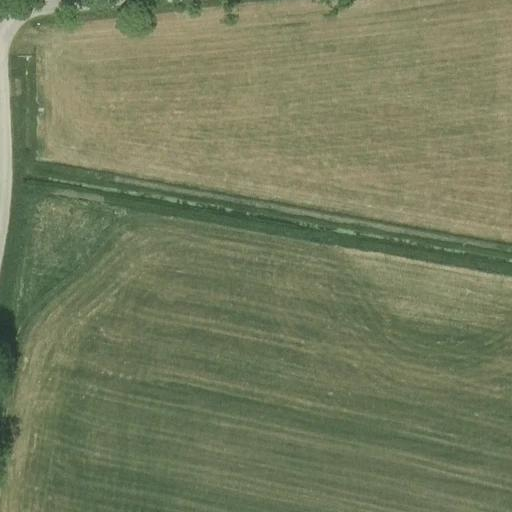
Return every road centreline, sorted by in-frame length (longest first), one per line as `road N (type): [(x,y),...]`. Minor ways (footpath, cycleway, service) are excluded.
road 1 (unclassified): [(0,229),(0,53)]
road 2 (unclassified): [(0,12),(136,0)]
